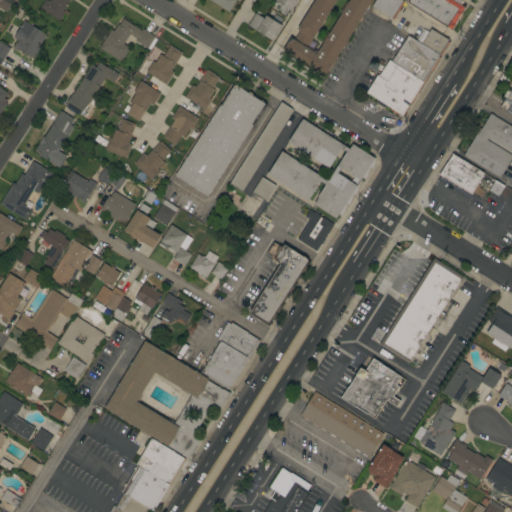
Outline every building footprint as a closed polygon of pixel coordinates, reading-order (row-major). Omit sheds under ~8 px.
[(0,0),(13,0),(5,12),(0,8),(0,0)] [(69,0),(62,10),(64,12),(59,20),(39,8),(44,0),(46,0),(49,2),(50,0),(69,0)] [(210,0),(235,0),(228,11),(210,0)] [(296,0),(290,10),(274,0),(296,0)] [(371,0),(323,77),(296,60),(297,59),(282,50),(290,37),(293,39),(299,30),(296,28),(313,0),(371,0)] [(393,19),(371,6),(375,0),(402,0),(404,1),(393,19)] [(465,7),(451,30),(407,2),(408,0),(460,0),(461,4),(465,7)] [(266,16),(280,23),(283,16),(269,10),(266,16)] [(255,13),(263,18),(265,15),(281,25),(271,40),(247,25),(255,13)] [(141,30),(143,28),(155,36),(147,48),(135,41),(136,38),(129,34),(123,44),(129,48),(120,61),(99,47),(111,29),(113,30),(118,24),(119,24),(123,18),(141,30)] [(34,59),(16,49),(12,47),(17,40),(13,38),(20,27),(19,26),(23,20),(46,34),(39,45),(42,47),(34,59)] [(421,44),(430,28),(448,40),(449,41),(441,55),(439,54),(421,44)] [(438,56),(440,57),(403,115),(402,114),(401,116),(399,114),(398,113),(397,114),(389,109),(390,108),(366,92),(376,75),(374,74),(380,64),(384,67),(389,60),(391,61),(407,35),(421,44),(439,54),(438,56)] [(0,42),(9,48),(2,60),(0,63),(0,42)] [(146,71),(153,60),(155,62),(160,54),(162,56),(169,45),(181,52),(170,70),(173,72),(166,84),(146,71)] [(91,65),(95,67),(99,62),(118,74),(112,82),(106,78),(105,77),(87,105),(92,108),(86,118),(80,115),(79,116),(64,106),(72,93),(72,94),(91,65)] [(219,77),(212,88),(214,89),(209,97),(211,99),(204,110),(184,97),(192,84),(195,86),(207,69),(219,77)] [(511,88),(511,87),(498,79),(502,73),(511,79),(511,103),(504,99),(511,88)] [(160,93),(152,105),(149,103),(138,121),(126,113),(126,112),(123,110),(126,105),(130,107),(133,102),(130,101),(135,92),(133,91),(140,80),(160,93)] [(220,104),(221,104),(234,84),(264,103),(251,124),(252,125),(207,196),(174,175),(220,104)] [(511,103),(511,114),(499,106),(504,99),(511,103)] [(241,192),(229,184),(280,102),(293,109),(241,192)] [(198,118),(191,129),(189,128),(184,136),(181,134),(174,145),(162,137),(174,119),(171,118),(179,105),(198,118)] [(38,155),(39,154),(34,151),(39,142),(42,136),(44,137),(60,110),(73,118),(65,131),(68,133),(58,151),(66,155),(58,167),(38,155)] [(463,155),(479,128),(480,129),(490,113),(511,126),(511,152),(487,137),(486,139),(511,155),(499,178),(463,155)] [(104,149),(108,137),(111,138),(114,129),(117,130),(122,118),(135,123),(128,143),(131,144),(126,158),(104,149)] [(266,174),(281,151),(327,180),(345,152),(340,148),(328,168),(287,141),(302,118),(349,148),(352,143),(375,158),(372,168),(369,167),(365,178),(361,177),(355,194),(352,193),(348,204),(345,203),(342,214),(338,214),(335,218),(313,204),(318,197),(317,196),(325,184),(320,181),(307,200),(266,174)] [(133,163),(143,153),(146,155),(160,140),(170,150),(161,159),(164,162),(157,168),(159,170),(150,180),(133,163)] [(483,173),(480,179),(485,182),(478,194),(472,191),(470,194),(439,174),(452,153),(483,173)] [(0,202),(12,182),(15,183),(21,173),(23,174),(32,161),(52,173),(45,186),(43,185),(37,193),(32,190),(23,205),(31,211),(26,220),(0,204),(0,202)] [(104,167),(105,168),(107,165),(116,170),(106,185),(96,179),(104,167)] [(119,188),(109,182),(116,170),(126,177),(119,188)] [(65,182),(66,183),(73,172),(87,181),(88,179),(95,183),(85,200),(86,200),(84,203),(61,188),(65,182)] [(265,201),(251,192),(261,176),(275,185),(265,201)] [(504,185),(498,196),(488,190),(495,179),(504,185)] [(266,203),(277,186),(311,207),(301,224),(266,203)] [(99,209),(108,195),(110,196),(113,191),(135,204),(123,224),(99,209)] [(177,208),(165,225),(153,217),(155,214),(154,214),(164,199),(177,208)] [(160,235),(152,248),(123,229),(136,210),(137,210),(142,203),(149,208),(145,215),(149,218),(149,219),(155,223),(151,230),(160,235)] [(313,210),(334,223),(316,252),(295,239),(313,210)] [(0,213),(22,227),(16,236),(9,231),(4,240),(6,242),(1,250),(0,249),(0,213)] [(192,238),(184,250),(179,246),(175,253),(167,248),(166,249),(158,243),(160,241),(170,224),(192,238)] [(52,269),(43,263),(47,257),(44,256),(48,250),(36,242),(43,230),(46,232),(48,229),(54,232),(55,230),(64,235),(63,238),(68,241),(52,269)] [(65,251),(66,252),(73,240),(92,251),(90,254),(101,261),(93,274),(84,270),(81,269),(80,271),(78,270),(73,278),(85,285),(78,296),(65,289),(68,285),(62,282),(61,285),(49,278),(65,251)] [(267,323),(249,312),(280,264),(273,260),(277,254),(275,252),(273,256),(267,252),(273,242),(282,247),(283,244),(307,260),(267,323)] [(184,266),(172,259),(179,247),(184,250),(191,254),(184,266)] [(25,266),(14,259),(22,248),(32,254),(25,266)] [(189,267),(197,253),(204,257),(208,250),(217,256),(213,263),(214,263),(206,277),(189,267)] [(433,258),(463,277),(408,363),(378,344),(433,258)] [(220,279),(210,273),(217,261),(228,268),(220,279)] [(110,267),(111,266),(115,268),(114,270),(119,273),(111,286),(107,284),(106,285),(102,283),(103,281),(95,276),(103,262),(110,267)] [(43,277),(35,288),(22,280),(29,268),(43,277)] [(0,285),(8,273),(24,283),(16,297),(20,300),(8,319),(0,313),(0,285)] [(133,280),(142,286),(143,283),(150,287),(151,286),(154,288),(154,289),(160,293),(151,309),(150,308),(145,315),(149,317),(146,322),(141,318),(143,314),(137,310),(140,305),(123,295),(133,280)] [(102,285),(111,291),(114,286),(124,293),(122,296),(130,302),(128,306),(130,307),(121,322),(111,315),(113,311),(94,298),(102,285)] [(50,288),(67,299),(70,293),(82,300),(70,320),(58,312),(46,332),(57,338),(50,349),(14,326),(22,312),(31,318),(50,288)] [(181,301),(179,304),(184,307),(182,310),(190,314),(186,322),(178,317),(176,320),(174,318),(173,320),(172,319),(171,322),(167,320),(167,322),(162,319),(162,318),(160,317),(164,309),(167,311),(169,309),(169,310),(171,306),(169,305),(168,307),(161,303),(162,301),(167,292),(181,301)] [(511,350),(507,346),(504,351),(490,342),(493,337),(486,333),(492,324),(487,321),(493,312),(496,306),(511,317),(511,319),(511,321),(511,350)] [(56,343),(58,340),(74,315),(104,334),(100,340),(99,340),(90,353),(92,354),(87,362),(56,343)] [(152,315),(160,321),(159,324),(164,327),(161,333),(157,330),(154,333),(153,333),(149,339),(141,334),(152,315)] [(121,322),(125,318),(133,323),(130,328),(121,322)] [(139,318),(146,322),(140,332),(133,329),(139,318)] [(220,339),(222,336),(219,335),(227,322),(229,324),(231,322),(247,332),(247,333),(257,339),(247,356),(220,339)] [(229,388),(227,387),(201,372),(220,339),(247,356),(229,388)] [(144,340),(207,379),(207,380),(222,389),(229,393),(218,410),(210,405),(192,436),(199,440),(188,458),(104,408),(144,340)] [(85,365),(77,378),(63,370),(72,357),(85,365)] [(400,377),(395,384),(398,386),(392,396),(399,401),(396,406),(386,400),(374,418),(355,405),(354,406),(340,397),(360,368),(364,370),(372,358),(400,377)] [(460,360),(469,366),(468,368),(482,377),(488,367),(500,375),(491,388),(480,381),(477,384),(478,385),(476,388),(475,387),(473,391),(468,388),(468,390),(460,404),(441,392),(460,360)] [(41,378),(36,386),(41,389),(37,395),(31,392),(29,396),(27,394),(27,395),(4,381),(11,370),(11,371),(16,363),(41,378)] [(511,406),(509,405),(510,404),(497,395),(505,383),(506,383),(509,378),(511,379),(511,406)] [(22,404),(15,415),(34,428),(26,441),(0,423),(0,395),(3,391),(22,404)] [(383,433),(369,457),(300,415),(314,391),(383,433)] [(54,402),(65,408),(59,420),(47,414),(54,402)] [(425,429),(426,430),(432,420),(431,420),(440,407),(439,406),(441,402),(454,410),(448,420),(453,423),(450,429),(455,432),(452,437),(451,437),(439,456),(419,443),(419,440),(425,429)] [(43,451),(30,443),(39,428),(52,436),(43,451)] [(135,464),(150,438),(184,458),(169,484),(135,465),(135,464)] [(466,445),(465,447),(474,453),(475,452),(484,458),(485,455),(492,459),(479,479),(467,472),(465,475),(455,469),(458,465),(446,458),(450,453),(447,451),(455,439),(466,445)] [(385,488),(372,480),(375,475),(365,470),(381,442),(391,448),(390,450),(403,457),(385,488)] [(37,464),(30,474),(19,467),(26,456),(37,464)] [(511,495),(503,489),(500,493),(491,487),(494,484),(485,478),(498,457),(511,465),(511,495)] [(406,459),(435,477),(416,507),(404,500),(407,495),(403,492),(401,495),(389,488),(406,459)] [(424,470),(416,465),(418,462),(426,466),(424,470)] [(153,511),(148,508),(123,493),(120,491),(135,465),(169,484),(153,511)] [(431,471),(434,465),(441,469),(438,475),(431,471)] [(456,511),(448,511),(441,507),(446,499),(431,490),(440,476),(446,479),(449,474),(459,480),(453,489),(466,497),(456,511)] [(296,511),(262,511),(272,497),(269,495),(271,492),(274,494),(285,476),(310,492),(296,511)] [(21,499),(15,508),(0,498),(5,489),(21,499)] [(485,494),(489,489),(500,495),(496,501),(485,494)] [(145,511),(108,511),(113,505),(115,506),(123,493),(148,508),(145,511)] [(484,505),(479,502),(484,497),(488,500),(484,505)] [(483,511),(491,500),(504,508),(501,511),(483,511)] [(471,511),(477,503),(484,508),(481,511),(471,511)]
